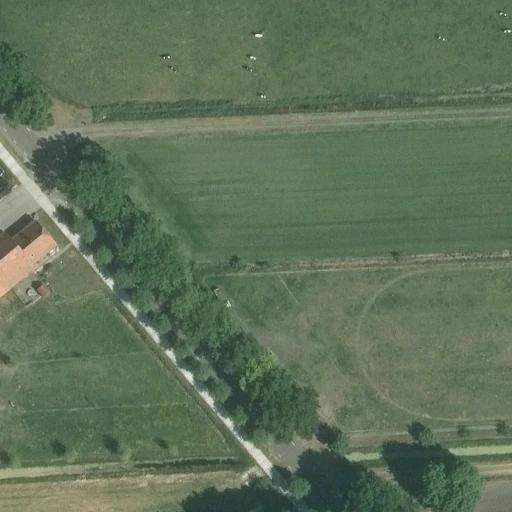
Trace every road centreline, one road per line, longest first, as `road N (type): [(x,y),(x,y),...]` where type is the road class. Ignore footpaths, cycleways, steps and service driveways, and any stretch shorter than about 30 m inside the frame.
road 1 (tertiary): [(338,511),(0,111)]
road 2 (track): [(28,145),(160,126),(511,111)]
road 3 (track): [(311,480),(511,467)]
